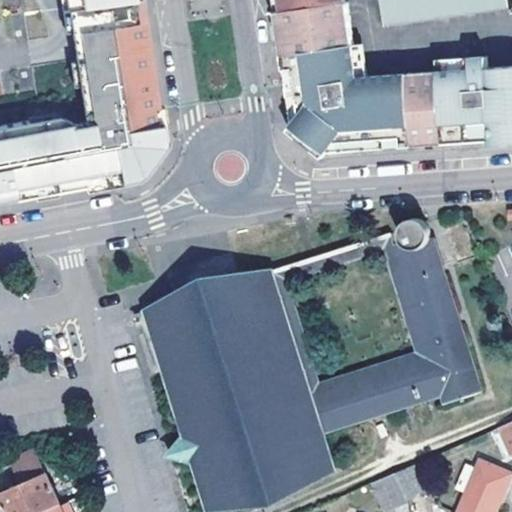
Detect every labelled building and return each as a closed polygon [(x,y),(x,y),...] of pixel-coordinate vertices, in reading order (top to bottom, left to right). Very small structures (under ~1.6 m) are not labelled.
[(0,204),(113,183),(141,177),(156,159),(169,142),(164,104),(157,105),(139,0),(98,0),(68,5),(60,7),(65,31),(68,31),(71,60),(69,60),(73,86),(75,84),(82,121),(71,124),(58,115),(0,125),(0,204)] [(263,0),(265,12),(340,1),(340,0),(263,0)] [(383,34),(506,8),(504,0),(399,0),(377,5),(383,34)] [(416,153),(400,81),(354,84),(340,1),(265,12),(283,129),(317,159),(416,153)] [(416,153),(511,146),(511,72),(484,75),(483,63),(466,65),(467,76),(400,81),(416,153)] [(401,242),(416,289),(448,278),(430,219),(427,217),(424,216),(418,217),(415,218),(412,220),(410,222),(407,226),(406,229),(405,232),(406,235),(406,238),(408,240),(405,241),(401,242)] [(488,386),(442,234),(437,234),(437,230),(436,227),(435,224),(432,221),(430,219),(448,278),(416,289),(436,355),(432,356),(443,392),(447,390),(450,398),(488,386)] [(432,356),(411,290),(416,289),(401,242),(398,231),(284,268),(324,392),(432,356)] [(443,392),(432,356),(324,392),(284,268),(205,293),(150,311),(190,436),(169,456),(198,461),(214,510),(288,499),(347,466),(335,428),(443,392)] [(411,290),(432,356),(436,355),(416,289),(411,290)] [(511,421),(500,426),(511,453),(511,421)] [(2,494),(10,511),(46,511),(66,503),(40,448),(15,459),(26,483),(2,494)] [(466,490),(457,511),(458,511),(497,511),(511,479),(511,470),(481,457),(477,466),(467,461),(457,485),(466,490)] [(436,489),(424,460),(401,471),(413,498),(436,489)] [(401,471),(377,481),(390,509),(413,498),(401,471)] [(69,511),(66,503),(46,511),(69,511)]
